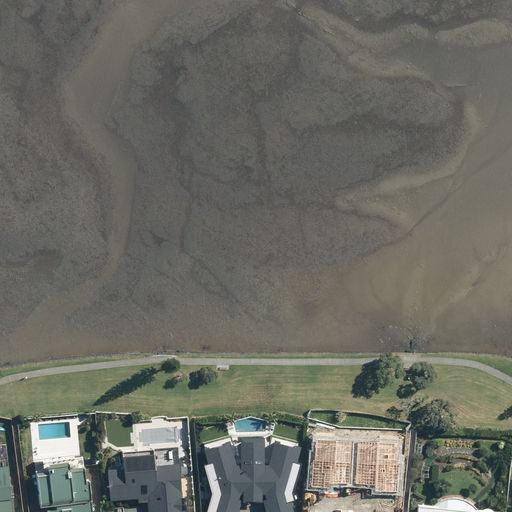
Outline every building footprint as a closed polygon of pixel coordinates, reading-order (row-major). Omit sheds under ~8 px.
[(313,458),(311,484),(328,485),(329,481),(352,483),(355,440),(317,438),(315,458),(313,458)] [(377,490),(397,491),(399,465),(396,464),(398,444),(360,441),(356,483),(377,485),(377,490)] [(148,500),(148,511),(185,511),(185,510),(186,510),(185,496),(183,496),(180,462),(156,463),(155,447),(123,449),(124,466),(108,467),(111,499),(138,497),(139,501),(148,500)] [(240,449),(241,472),(234,450),(203,459),(208,471),(201,474),(212,506),(209,511),(299,511),(298,505),(305,474),(301,474),(305,459),(276,451),(269,473),(268,447),(240,449)] [(93,511),(90,481),(86,481),(85,466),(70,467),(69,460),(48,462),(49,469),(37,471),(40,506),(47,505),(48,511),(93,511)] [(0,511),(12,511),(8,464),(0,464),(0,511)] [(503,511),(504,510),(481,508),(475,501),(467,497),(458,496),(450,496),(442,499),(436,504),(421,502),(419,511),(503,511)]
